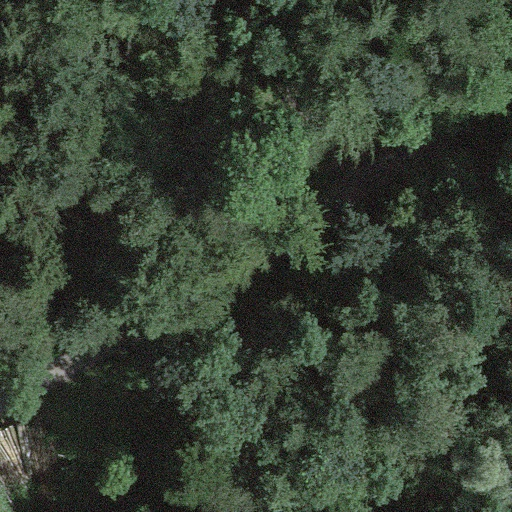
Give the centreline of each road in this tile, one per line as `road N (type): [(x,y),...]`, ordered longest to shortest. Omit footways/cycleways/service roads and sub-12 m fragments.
road 1 (track): [(0,402),(401,169),(511,82)]
road 2 (track): [(401,169),(299,90),(231,0)]
